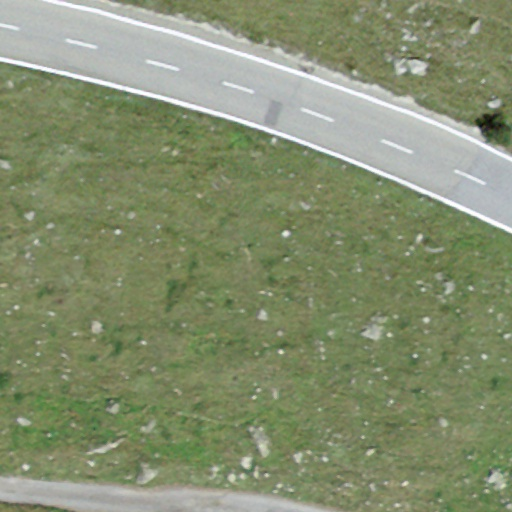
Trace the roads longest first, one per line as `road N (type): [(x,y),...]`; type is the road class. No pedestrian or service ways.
road 1 (primary): [(0,21),(253,88),(511,195)]
road 2 (track): [(285,511),(211,500),(0,489)]
